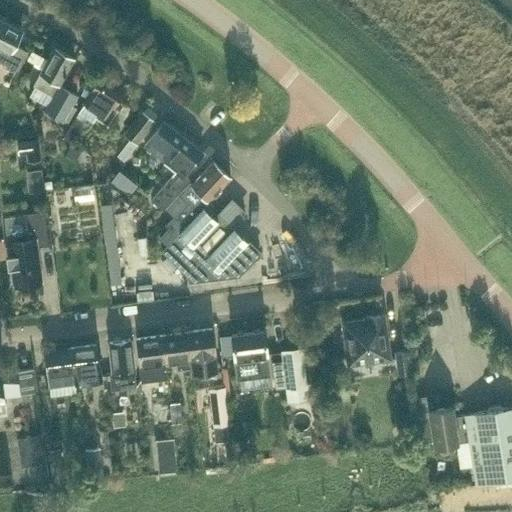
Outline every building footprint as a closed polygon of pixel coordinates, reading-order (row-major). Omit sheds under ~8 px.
[(28,51),(15,44),(22,30),(0,18),(0,61),(18,71),(28,51)] [(59,85),(74,59),(54,47),(39,73),(40,74),(33,86),(52,96),(44,110),(62,121),(77,95),(59,85)] [(120,110),(119,110),(113,106),(123,90),(101,76),(90,93),(91,94),(64,137),(72,142),(87,117),(94,122),(97,117),(110,125),(120,110)] [(143,110),(124,135),(137,144),(156,121),(143,110)] [(185,137),(165,120),(145,146),(165,162),(185,137)] [(165,162),(184,176),(203,152),(185,137),(165,162)] [(38,138),(17,141),(18,154),(26,153),(27,162),(41,160),(38,138)] [(65,156),(75,161),(81,151),(70,145),(65,156)] [(231,177),(213,161),(212,162),(192,184),(190,182),(166,207),(175,216),(167,225),(170,228),(160,238),(168,245),(161,251),(166,255),(188,276),(197,266),(211,279),(219,271),(226,278),(238,277),(260,253),(218,213),(214,217),(207,211),(213,204),(209,201),(231,177)] [(136,185),(118,171),(110,181),(128,195),(136,185)] [(184,185),(180,182),(173,175),(152,199),(163,209),(184,185)] [(51,181),(44,182),(44,189),(52,188),(51,181)] [(37,246),(51,245),(47,212),(5,218),(8,242),(14,285),(42,282),(37,246)] [(306,219),(313,236),(322,232),(315,215),(306,219)] [(0,254),(0,275),(10,275),(9,254),(0,254)] [(218,330),(232,328),(231,313),(216,314),(218,330)] [(342,323),(348,365),(390,359),(384,314),(365,317),(366,319),(342,323)] [(301,320),(295,321),(298,348),(303,348),(304,348),(301,320)] [(191,367),(192,367),(193,374),(203,373),(205,384),(220,382),(212,328),(187,332),(191,367)] [(264,330),(232,335),(238,381),(271,376),(264,330)] [(180,369),(191,367),(187,332),(162,335),(165,362),(167,361),(179,360),(180,369)] [(167,363),(167,361),(165,362),(162,335),(137,339),(143,380),(169,377),(167,363)] [(4,359),(43,358),(43,339),(3,340),(4,359)] [(136,387),(134,371),(130,340),(110,343),(114,373),(109,374),(111,390),(136,387)] [(100,367),(98,354),(97,344),(71,348),(76,384),(101,380),(100,367)] [(50,387),(76,384),(71,348),(44,351),(47,374),(48,374),(50,387)] [(308,387),(308,385),(304,348),(303,348),(298,348),(280,350),(281,361),(285,388),(285,389),(308,387)] [(407,350),(395,352),(398,373),(410,372),(407,350)] [(281,361),(271,362),(275,389),(285,388),(281,361)] [(3,397),(38,392),(34,368),(0,373),(0,413),(5,412),(3,397)] [(229,424),(225,387),(209,389),(212,426),(214,426),(227,425),(229,424)] [(80,396),(56,397),(57,414),(81,412),(80,396)] [(27,419),(25,401),(12,402),(15,421),(27,419)] [(180,402),(170,403),(171,411),(173,424),(182,423),(180,402)] [(476,483),(511,477),(511,407),(454,417),(453,406),(429,410),(435,446),(469,441),(476,483)] [(126,426),(124,411),(112,413),(114,426),(126,426)] [(229,440),(227,425),(214,426),(215,442),(229,440)] [(37,435),(20,437),(23,466),(40,464),(37,435)] [(174,437),(155,440),(160,475),(178,472),(174,437)] [(104,480),(100,448),(86,449),(89,482),(104,480)] [(47,451),(52,482),(65,480),(60,450),(47,451)]
